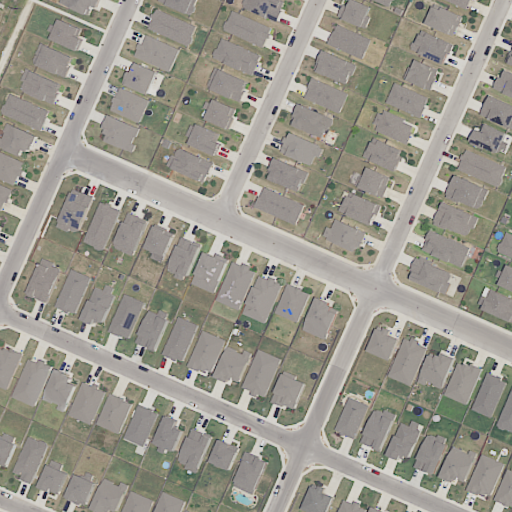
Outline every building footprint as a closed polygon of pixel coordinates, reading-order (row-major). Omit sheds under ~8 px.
[(99,0),(60,0),(59,3),(92,17),(99,0)] [(159,0),(159,1),(191,16),(197,0),(159,0)] [(279,20),(285,0),(242,0),(240,8),(279,20)] [(351,0),(349,7),(343,5),(338,18),(366,28),(371,16),(368,15),(372,6),(354,0),(351,0)] [(471,0),(445,0),(468,9),(471,0)] [(462,14),(432,6),(426,26),(456,35),(462,14)] [(149,32),(191,44),(197,23),(155,11),(149,32)] [(272,28),(232,11),(223,30),(264,48),(272,28)] [(77,36),(80,28),(57,18),(48,38),(78,51),(83,39),(77,36)] [(363,59),(371,39),(336,24),(328,44),(363,59)] [(445,65),(453,44),(420,30),(412,50),(445,65)] [(180,49),(145,34),(135,56),(171,71),(180,49)] [(253,75),(262,55),(221,38),(213,58),(253,75)] [(74,57),(41,43),(33,63),(66,77),(74,57)] [(355,65),(323,50),(314,70),(346,85),(355,65)] [(405,79),(431,91),(440,70),(414,59),(405,79)] [(149,95),(158,72),(133,61),(124,84),(149,95)] [(207,88),(240,102),(249,81),(215,68),(207,88)] [(63,84),(28,69),(19,89),(54,104),(63,84)] [(511,97),(511,72),(503,69),(494,89),(511,97)] [(340,113),(348,94),(313,78),(305,97),(340,113)] [(429,95),(393,85),(387,106),(423,116),(429,95)] [(141,122),(150,100),(120,87),(111,109),(141,122)] [(50,111),(10,94),(2,113),(42,130),(50,111)] [(511,126),(511,103),(488,97),(482,118),(511,126)] [(212,103),(210,103),(203,117),(228,130),(238,110),(215,98),(212,103)] [(324,137),(331,117),(299,105),(291,126),(324,137)] [(408,143),(415,123),(381,111),(374,131),(408,143)] [(137,144),(133,143),(140,128),(109,115),(103,130),(107,131),(103,140),(133,153),(137,144)] [(500,150),(507,132),(479,122),(473,140),(500,150)] [(215,155),(223,136),(194,123),(185,142),(215,155)] [(38,135),(7,124),(2,138),(0,137),(0,147),(22,156),(24,150),(32,152),(38,135)] [(315,156),(321,158),(325,145),(288,134),(281,154),(312,164),(315,156)] [(404,150),(371,138),(364,159),(397,171),(404,150)] [(204,183),(214,163),(177,146),(168,167),(204,183)] [(458,169),(499,186),(507,167),(467,149),(458,169)] [(0,178),(17,184),(25,161),(0,152),(0,178)] [(299,192),(308,171),(275,158),(269,172),(272,174),(269,179),(299,192)] [(392,177),(368,167),(364,175),(360,173),(355,186),(382,198),(392,177)] [(446,195),(480,210),(489,190),(455,174),(446,195)] [(12,188),(0,183),(0,210),(4,212),(12,188)] [(255,207),(296,225),(305,205),(263,187),(255,207)] [(94,197),(82,191),(81,195),(73,191),(58,226),(78,235),(94,197)] [(371,226),(381,206),(349,191),(339,211),(371,226)] [(433,223),(470,238),(479,216),(442,201),(433,223)] [(121,210),(101,202),(84,243),(103,251),(121,210)] [(148,222),(128,213),(113,248),(134,256),(148,222)] [(366,231),(335,220),(332,228),(327,227),(323,239),(359,251),(366,231)] [(166,256),(174,234),(154,226),(145,248),(166,256)] [(422,250),(462,268),(471,248),(431,230),(422,250)] [(511,258),(511,234),(506,232),(497,252),(511,258)] [(188,280),(200,244),(180,238),(168,274),(188,280)] [(216,294),(229,259),(205,251),(192,285),(216,294)] [(444,294),(454,273),(418,257),(408,278),(444,294)] [(47,303),(63,268),(43,259),(27,294),(47,303)] [(256,270),(232,261),(217,302),(241,310),(256,270)] [(511,266),(505,263),(496,284),(511,290),(511,266)] [(91,277),(71,269),(56,307),(76,315),(91,277)] [(282,284),(259,275),(243,314),(266,324),(282,284)] [(311,293),(288,284),(275,314),(298,323),(311,293)] [(104,323),(118,289),(107,285),(105,290),(96,287),(82,320),(94,325),(96,320),(104,323)] [(511,322),(511,298),(486,287),(477,306),(511,322)] [(129,339),(145,302),(125,294),(109,331),(129,339)] [(326,340),(338,313),(331,310),(334,304),(317,297),(303,330),(326,340)] [(169,320),(162,317),(163,315),(150,309),(136,342),(156,351),(169,320)] [(198,325),(179,317),(163,354),(183,363),(198,325)] [(391,332),(378,327),(368,351),(390,361),(399,339),(390,335),(391,332)] [(226,340),(203,330),(188,365),(211,375),(226,340)] [(388,377),(411,386),(428,347),(405,337),(388,377)] [(0,386),(8,390),(22,355),(0,346),(0,386)] [(251,354),(226,346),(216,378),(229,382),(230,380),(242,383),(251,354)] [(281,358),(258,350),(243,390),(266,398),(281,358)] [(442,390),(455,358),(439,351),(436,358),(429,355),(418,380),(442,390)] [(13,397),(35,407),(53,366),(40,360),(39,363),(29,358),(13,397)] [(459,360),(444,396),(467,405),(482,370),(459,360)] [(66,412),(76,385),(70,383),(73,375),(56,369),(44,400),(59,405),(58,409),(66,412)] [(492,418),(507,380),(487,372),(472,410),(492,418)] [(294,411),(307,384),(284,373),(271,400),(294,411)] [(69,416),(92,425),(106,391),(83,382),(69,416)] [(511,432),(511,389),(497,426),(511,432)] [(97,425),(120,434),(133,403),(110,394),(97,425)] [(355,439),(369,405),(349,397),(335,431),(355,439)] [(156,411),(136,406),(127,441),(147,446),(156,411)] [(381,451),(396,417),(376,408),(361,443),(381,451)] [(176,428),(179,422),(166,417),(154,443),(174,452),(184,431),(176,428)] [(409,458),(423,427),(412,421),(410,426),(402,423),(387,455),(401,461),(403,456),(409,458)] [(178,464),(198,472),(213,436),(193,428),(178,464)] [(414,467),(434,475),(448,440),(429,432),(414,467)] [(0,464),(8,467),(17,444),(0,436),(0,464)] [(13,474),(32,483),(49,444),(29,436),(13,474)] [(229,471),(240,448),(220,439),(210,462),(229,471)] [(452,446),(441,478),(453,482),(455,479),(466,483),(476,454),(452,446)] [(269,461),(247,452),(233,486),(255,495),(269,461)] [(505,464),(482,454),(467,489),(490,499),(505,464)] [(61,495),(68,472),(47,465),(40,488),(61,495)] [(511,471),(507,469),(494,500),(511,507),(511,471)] [(97,483),(76,474),(66,499),(86,507),(97,483)] [(116,511),(117,511),(128,487),(105,477),(91,509),(98,511),(105,511),(108,508),(116,511)] [(303,510),(308,511),(328,511),(335,494),(312,486),(303,510)] [(122,511),(149,511),(154,500),(132,491),(122,511)] [(180,511),(185,500),(162,492),(154,511),(180,511)] [(365,511),(367,508),(344,499),(338,511),(365,511)]
